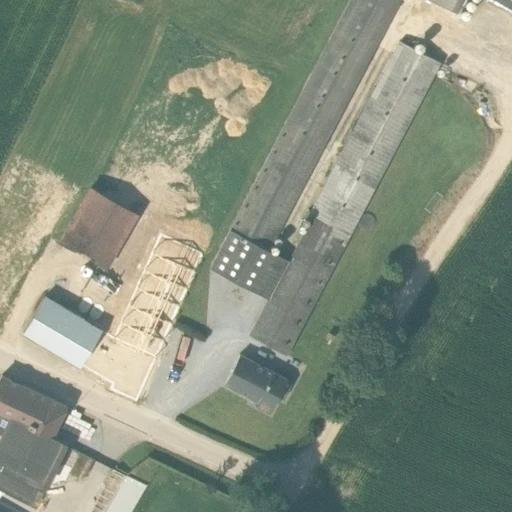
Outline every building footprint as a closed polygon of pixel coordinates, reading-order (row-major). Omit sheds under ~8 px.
[(344,0),(226,224),(267,246),(395,0),(344,0)] [(433,0),(454,11),(460,0),(433,0)] [(374,182),(439,59),(397,37),(305,212),(309,215),(287,256),(266,295),(247,332),(284,352),(374,182)] [(105,147),(60,235),(134,273),(149,244),(127,232),(141,205),(126,198),(142,166),(105,147)] [(166,162),(140,207),(162,219),(188,174),(166,162)] [(267,246),(226,224),(206,263),(266,295),(287,256),(267,246)] [(156,233),(110,335),(98,329),(101,324),(42,294),(20,330),(19,330),(18,331),(21,333),(23,330),(110,382),(108,387),(134,399),(199,253),(156,233)] [(276,393),(281,396),(290,379),(285,376),(237,350),(222,380),(255,398),(253,401),(267,409),(276,393)] [(50,431),(64,402),(0,371),(0,484),(35,504),(66,440),(66,438),(50,431)]
